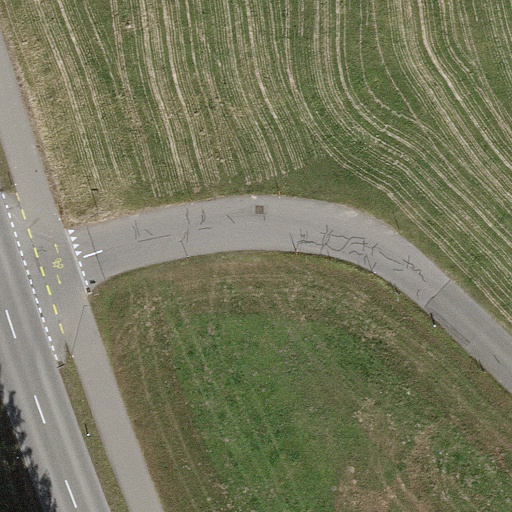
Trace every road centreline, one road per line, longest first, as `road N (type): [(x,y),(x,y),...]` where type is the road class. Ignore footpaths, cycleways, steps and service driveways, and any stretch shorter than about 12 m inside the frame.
road 1 (tertiary): [(511,362),(438,292),(359,237),(248,220),(131,241),(0,281)]
road 2 (tertiary): [(75,511),(0,296)]
